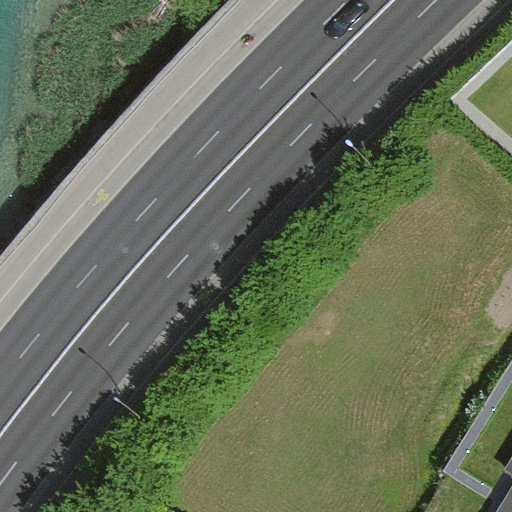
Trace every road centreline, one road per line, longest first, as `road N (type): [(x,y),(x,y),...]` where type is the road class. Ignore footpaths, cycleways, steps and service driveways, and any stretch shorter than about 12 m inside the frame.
road 1 (primary): [(0,487),(224,217),(437,0)]
road 2 (primary): [(350,0),(187,165),(0,385)]
